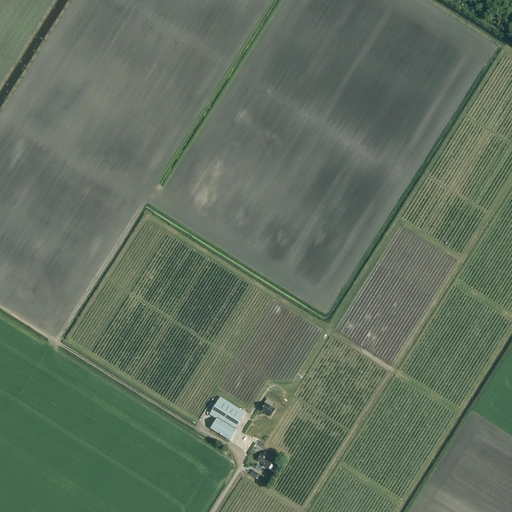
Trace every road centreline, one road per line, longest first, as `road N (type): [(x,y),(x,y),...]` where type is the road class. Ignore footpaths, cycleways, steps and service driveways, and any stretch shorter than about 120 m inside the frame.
road 1 (track): [(205,431),(0,305)]
road 2 (track): [(0,113),(71,0)]
